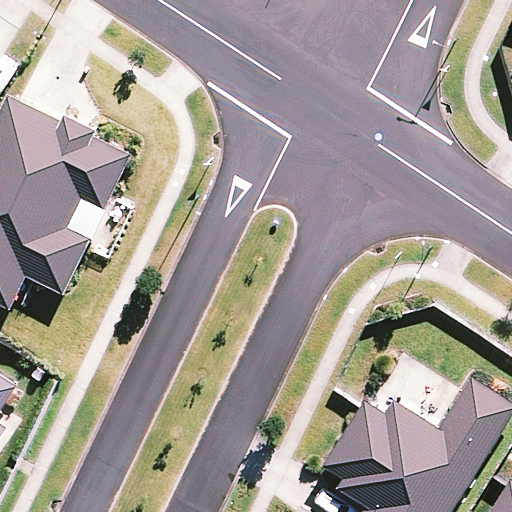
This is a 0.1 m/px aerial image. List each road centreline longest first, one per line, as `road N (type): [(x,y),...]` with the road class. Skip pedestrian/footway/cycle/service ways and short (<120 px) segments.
road 1 (residential): [(81,511),(287,84)]
road 2 (residential): [(373,140),(195,511)]
road 3 (residential): [(511,232),(373,140)]
road 4 (residential): [(442,0),(373,140)]
road 5 (residential): [(287,84),(158,0)]
